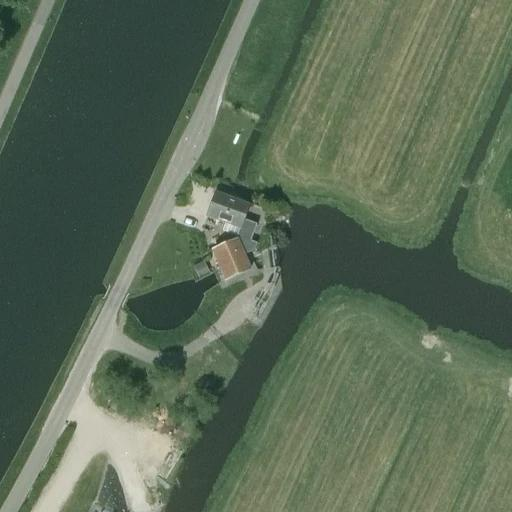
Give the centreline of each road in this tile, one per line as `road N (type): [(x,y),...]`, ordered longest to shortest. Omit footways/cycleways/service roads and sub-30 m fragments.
road 1 (unclassified): [(4,511),(190,150),(256,0)]
road 2 (unclassified): [(0,112),(47,0)]
